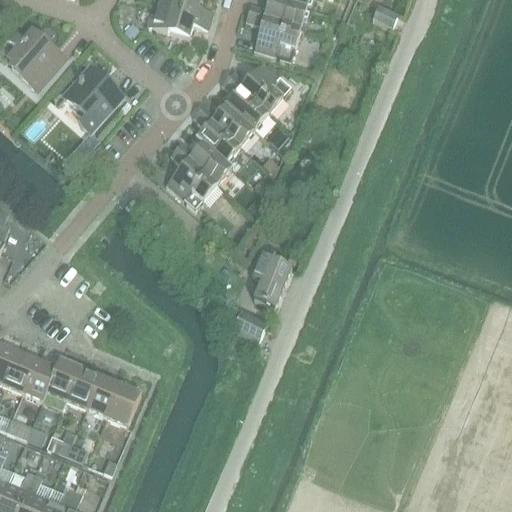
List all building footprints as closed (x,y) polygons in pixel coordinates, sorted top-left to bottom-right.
[(161,0),(159,11),(211,27),(213,18),(198,13),(202,1),(197,0),(161,0)] [(270,0),(270,3),(307,14),(311,0),(270,0)] [(251,10),(249,18),(301,34),(307,14),(270,3),(266,14),(251,10)] [(208,35),(211,27),(159,11),(155,25),(150,24),(148,31),(190,44),(193,31),(208,35)] [(393,34),(398,21),(378,13),(373,27),(393,34)] [(291,67),(301,34),(249,18),(246,28),(261,32),(254,56),(291,67)] [(132,27),(123,37),(132,45),(140,35),(132,27)] [(32,35),(25,43),(16,34),(8,43),(18,51),(8,62),(24,76),(20,80),(38,96),(59,72),(48,62),(54,54),(32,35)] [(228,84),(269,120),(291,94),(263,69),(246,88),(234,77),(228,84)] [(91,139),(123,103),(90,73),(65,102),(87,122),(80,130),(91,139)] [(234,102),(226,111),(254,136),(269,120),(228,84),(222,91),(234,102)] [(199,117),(240,152),(254,136),(226,111),(217,120),(205,110),(199,117)] [(196,144),(202,150),(203,149),(226,168),(227,167),(240,152),(199,117),(193,123),(206,134),(196,144)] [(177,154),(218,190),(233,173),(227,167),(226,168),(203,149),(202,150),(195,158),(183,147),(177,154)] [(195,216),(218,190),(177,154),(171,161),(183,172),(166,191),(195,216)] [(269,163),(263,170),(275,181),(279,171),(269,163)] [(262,186),(255,193),(262,199),(269,192),(262,186)] [(256,205),(249,214),(257,221),(265,213),(256,205)] [(0,263),(7,247),(12,233),(5,231),(10,218),(0,209),(0,263)] [(254,306),(275,315),(291,275),(263,263),(254,285),(262,289),(254,306)] [(242,319),(233,339),(260,350),(268,330),(242,319)] [(0,349),(0,390),(4,392),(19,358),(0,349)] [(19,358),(4,392),(24,401),(39,366),(19,358)] [(49,399),(45,409),(62,417),(67,407),(68,407),(83,374),(62,365),(58,374),(59,375),(48,399),(49,399)] [(39,366),(24,401),(45,409),(49,399),(48,399),(59,375),(58,374),(39,366)] [(83,374),(68,407),(88,416),(103,382),(83,374)] [(103,382),(88,416),(108,424),(123,391),(103,382)] [(123,391),(108,424),(128,433),(143,399),(123,391)] [(0,418),(0,433),(8,437),(13,424),(0,419),(0,418)] [(13,424),(8,437),(19,442),(27,445),(32,432),(13,424)] [(32,432),(27,445),(35,448),(42,451),(47,438),(32,432)] [(52,441),(47,453),(67,462),(72,450),(57,443),(59,437),(55,435),(52,441)] [(72,450),(67,462),(83,469),(88,456),(72,450)] [(0,507),(8,488),(0,483),(0,474),(7,457),(0,453),(0,507)] [(109,465),(104,478),(113,481),(118,468),(109,465)] [(8,488),(0,507),(0,511),(21,511),(37,474),(31,472),(21,493),(8,488)] [(37,474),(21,511),(45,511),(48,505),(37,500),(36,499),(45,478),(37,474)] [(48,505),(45,511),(68,511),(78,490),(71,487),(61,510),(48,505)] [(78,490),(68,511),(77,511),(85,493),(78,490)]
